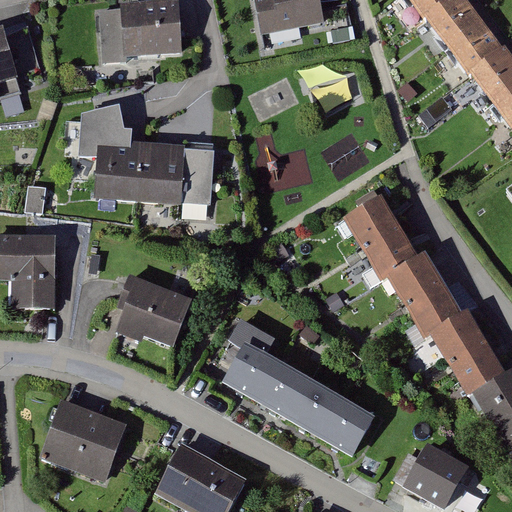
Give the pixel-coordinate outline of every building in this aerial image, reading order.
[(324,32),(317,0),(268,0),(268,1),(253,4),(262,45),(324,32)] [(451,0),(399,0),(420,27),(422,25),(451,0)] [(467,82),(500,55),(460,0),(451,0),(422,25),(467,82)] [(182,65),(177,8),(101,13),(104,70),(182,65)] [(0,106),(22,99),(0,36),(0,35),(0,106)] [(511,140),(511,64),(503,53),(500,55),(470,81),(511,140)] [(350,81),(318,91),(325,113),(357,103),(350,81)] [(194,87),(161,86),(160,112),(193,113),(194,87)] [(185,157),(181,137),(111,133),(102,148),(93,204),(181,212),(185,157)] [(337,227),(355,256),(396,230),(378,202),(337,227)] [(416,261),(396,230),(355,256),(374,287),(381,283),(416,261)] [(54,315),(52,244),(0,242),(0,287),(10,287),(11,315),(54,315)] [(399,313),(439,288),(421,258),(416,261),(381,283),(399,313)] [(191,306),(127,283),(115,318),(120,319),(114,336),(173,357),(191,306)] [(439,288),(399,313),(419,346),(428,341),(460,321),(439,288)] [(446,370),(483,347),(465,317),(460,321),(428,341),(446,370)] [(483,347),(446,370),(466,402),(469,400),(503,379),(483,347)] [(273,370),(241,353),(219,393),(251,410),(273,370)] [(305,388),(273,370),(251,410),(283,428),(305,388)] [(469,400),(506,459),(511,454),(511,374),(503,379),(469,400)] [(338,406),(305,388),(283,428),(316,446),(338,406)] [(349,464),(371,423),(338,406),(316,446),(349,464)] [(126,431),(58,407),(39,462),(106,486),(126,431)] [(451,511),(470,476),(425,450),(399,496),(427,511),(451,511)] [(228,511),(243,487),(179,451),(153,497),(179,511),(228,511)]
